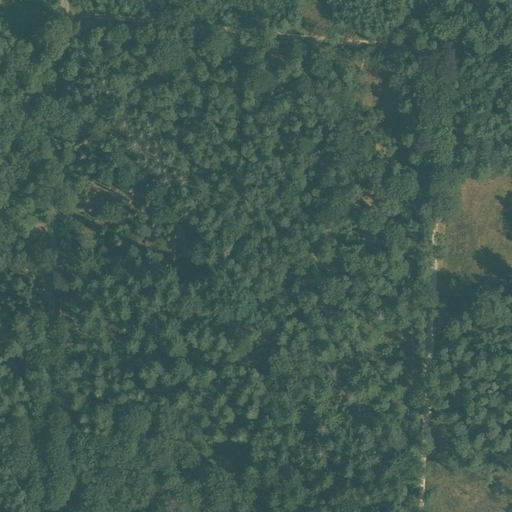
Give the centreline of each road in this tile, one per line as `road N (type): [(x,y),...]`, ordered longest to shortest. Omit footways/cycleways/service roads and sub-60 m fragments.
road 1 (unclassified): [(69,0),(43,511)]
road 2 (track): [(0,6),(436,51)]
road 3 (track): [(437,148),(413,164),(271,396),(229,511)]
road 4 (track): [(419,511),(429,188),(437,148)]
